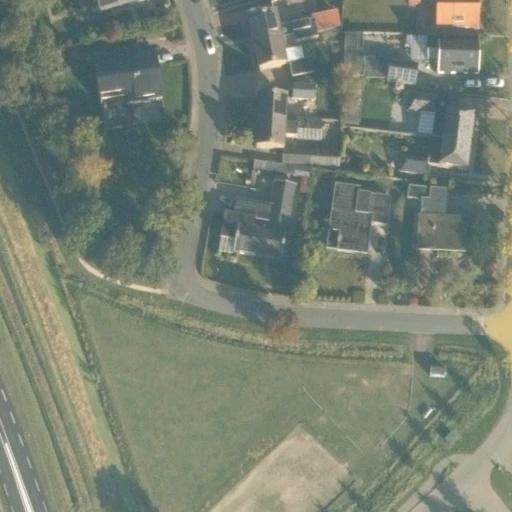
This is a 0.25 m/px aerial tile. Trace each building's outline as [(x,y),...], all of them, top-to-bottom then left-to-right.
[(95,0),(99,11),(102,13),(145,0),(95,0)] [(408,0),(408,6),(436,6),(436,30),(478,30),(478,0),(408,0)] [(277,30),(275,16),(248,21),(254,48),(292,40),(290,33),(303,31),(305,41),(317,38),(316,33),(315,28),(309,29),(308,23),(277,30)] [(315,28),(316,33),(340,29),(338,20),(337,16),(314,21),(315,28)] [(259,71),(285,66),(289,65),(291,79),(313,75),(310,61),(303,62),(300,50),(295,51),(293,43),(305,41),(303,31),(290,33),(292,40),(254,48),(259,71)] [(426,39),(405,39),(405,48),(426,49),(426,39)] [(154,50),(123,55),(121,41),(91,45),(99,99),(126,94),(128,106),(161,101),(154,50)] [(478,45),(438,45),(426,45),(425,64),(437,64),(437,75),(478,76),(478,45)] [(44,57),(47,77),(62,75),(59,54),(44,57)] [(417,67),(389,63),(386,84),(414,88),(417,67)] [(292,100),(315,101),(315,88),(293,87),(292,100)] [(470,145),(473,117),(447,114),(449,100),(410,95),(407,114),(434,117),(431,139),(470,145)] [(284,125),(286,99),(259,98),(257,123),(284,125)] [(309,132),(309,121),(296,121),(296,126),(284,125),(257,123),(256,149),(282,151),(283,138),(296,139),(297,131),(309,132)] [(321,133),(322,122),(309,121),(309,132),(321,133)] [(466,172),(470,145),(431,139),(428,159),(402,155),(399,173),(427,177),(428,167),(438,168),(466,172)] [(342,147),(331,146),(331,153),(309,152),(309,154),(282,152),(282,167),(339,169),(340,154),(341,154),(342,147)] [(287,177),(309,181),(310,170),(287,167),(287,177)] [(296,187),(273,183),(269,209),(265,232),(252,230),(254,220),(225,215),(221,239),(235,242),(233,253),(281,261),(285,240),(286,240),(296,187)] [(369,197),(367,216),(355,215),(359,191),(335,187),(329,230),(340,232),(337,253),(366,257),(370,226),(386,228),(390,199),(369,197)] [(453,241),(463,242),(464,222),(444,220),(446,192),(409,189),(408,201),(422,202),(421,220),(420,220),(418,250),(453,252),(453,241)]
